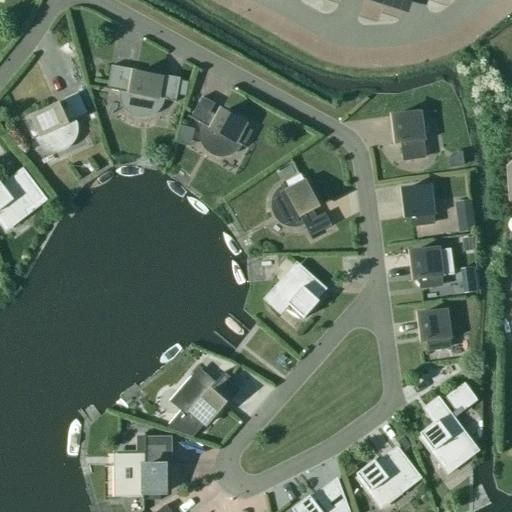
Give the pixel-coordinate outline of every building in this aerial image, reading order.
[(63,75),(77,71),(70,47),(56,51),(63,75)] [(103,88),(103,89),(121,92),(121,95),(121,97),(121,98),(121,100),(122,102),(122,104),(123,105),(123,106),(124,107),(125,109),(126,110),(127,111),(129,112),(130,113),(132,115),(133,115),(134,115),(135,116),(136,116),(137,116),(138,116),(140,117),(141,117),(143,117),(144,116),(145,116),(146,116),(147,116),(148,115),(149,115),(151,114),(152,114),(154,112),(155,111),(157,109),(158,108),(159,107),(159,106),(160,105),(160,104),(161,103),(161,102),(161,101),(161,100),(175,102),(180,79),(164,76),(163,79),(135,74),(124,72),(125,68),(111,66),(107,88),(103,88)] [(74,124),(73,121),(90,114),(89,113),(87,114),(77,93),(64,99),(70,112),(60,116),(56,106),(33,117),(41,135),(31,139),(31,140),(36,138),(38,141),(38,142),(40,144),(41,146),(44,147),(45,148),(48,149),(49,149),(51,150),(55,150),(57,150),(59,150),(62,149),(64,148),(66,147),(67,146),(69,144),(70,143),(72,141),(73,139),(73,137),(74,135),(75,133),(75,130),(75,129),(75,127),(74,124)] [(188,116),(187,117),(203,126),(202,127),(202,128),(201,130),(201,132),(201,134),(201,135),(201,137),(201,138),(201,140),(201,141),(202,142),(202,144),(203,145),(204,146),(204,147),(205,149),(206,150),(207,151),(209,152),(211,153),(212,154),(213,154),(215,155),(217,156),(218,156),(220,156),(221,156),(222,156),(224,156),(225,156),(226,155),(227,155),(228,155),(229,155),(230,154),(231,154),(231,153),(232,153),(234,152),(235,151),(235,150),(236,149),(237,149),(238,148),(238,147),(239,146),(239,145),(243,148),(244,146),(253,130),(243,125),(244,124),(222,112),(217,121),(207,116),(214,104),(201,97),(190,117),(188,116)] [(418,113),(393,116),(396,143),(390,144),(390,145),(402,144),(404,160),(423,157),(421,141),(428,140),(428,139),(421,140),(418,113)] [(180,118),(173,137),(189,143),(196,124),(180,118)] [(452,153),(448,158),(448,168),(462,168),(462,153),(452,153)] [(42,198),(22,172),(2,187),(0,183),(0,221),(7,230),(25,216),(22,213),(42,198)] [(272,204),(272,206),(272,208),(273,208),(273,209),(273,210),(273,211),(273,212),(274,213),(274,214),(274,215),(275,215),(275,216),(276,217),(276,218),(277,218),(277,219),(278,220),(279,221),(280,221),(280,222),(281,222),(281,223),(282,223),(283,224),(284,224),(285,225),(286,225),(287,225),(288,226),(289,226),(290,226),(291,226),(292,226),(293,226),(294,226),(295,226),(296,226),(297,226),(298,226),(299,225),(300,225),(301,225),(302,224),(311,240),(312,240),(310,237),(331,226),(324,214),(312,220),(307,211),(316,206),(305,183),(304,184),(300,175),(283,184),(282,183),(281,183),(283,188),(282,189),(281,189),(280,190),(279,191),(278,192),(277,193),(276,194),(275,195),(274,197),(274,199),(273,200),(273,201),(273,203),(272,204)] [(428,187),(403,190),(406,217),(400,218),(400,219),(411,218),(413,228),(432,225),(431,215),(438,214),(438,213),(431,214),(428,187)] [(471,200),(454,203),(456,218),(473,216),(471,200)] [(473,238),(462,239),(462,252),(474,251),(473,238)] [(436,249),(411,253),(414,279),(408,280),(408,281),(420,280),(421,290),(440,287),(439,277),(446,276),(446,275),(439,276),(436,249)] [(323,289),(297,266),(297,267),(298,269),(290,278),(287,275),(286,275),(290,278),(273,297),(271,301),(271,305),(273,308),(277,310),(281,310),(284,308),(287,305),(303,319),(318,302),(314,299),(323,289)] [(476,292),(475,283),(461,284),(462,293),(476,292)] [(444,311),(419,315),(422,341),(416,342),(416,343),(428,342),(429,352),(449,349),(447,339),(454,338),(454,337),(447,338),(444,311)] [(183,411),(169,428),(194,435),(205,423),(207,424),(223,405),(220,403),(227,395),(232,400),(242,389),(225,374),(227,371),(226,370),(214,384),(199,371),(172,401),(183,411)] [(476,401),(463,383),(444,397),(454,410),(460,405),(464,410),(476,401)] [(471,444),(450,417),(438,399),(424,409),(434,423),(419,434),(444,468),(462,454),(459,450),(469,443),(470,445),(471,444)] [(113,498),(167,496),(166,457),(171,457),(171,437),(144,437),(144,436),(136,436),(136,451),(113,452),(113,498)] [(403,436),(395,441),(402,451),(410,446),(403,436)] [(373,461),(356,475),(381,508),(399,494),(396,490),(416,475),(396,450),(376,465),(373,461)] [(348,511),(334,478),(333,479),(334,483),(312,500),(309,496),(291,510),(292,511),(348,511)]
